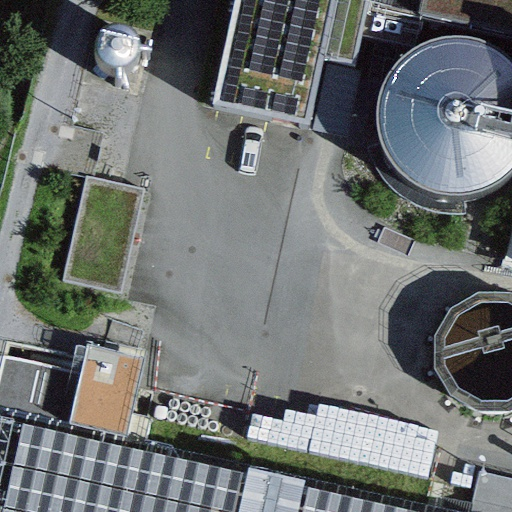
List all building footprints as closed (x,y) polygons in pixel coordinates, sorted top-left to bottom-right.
[(511,0),(242,0),(214,131),(314,153),(342,27),(511,65),(511,0)] [(503,202),(511,191),(511,102),(503,92),(482,79),(458,73),(433,76),(412,87),(395,103),(384,123),(380,146),(384,170),(395,190),(411,207),(432,217),(457,221),(481,215),(503,202)] [(143,202),(86,189),(64,286),(121,300),(143,202)] [(511,303),(498,301),(478,305),(460,314),(447,328),(438,346),(436,366),(441,385),(451,402),(466,415),(485,422),(505,423),(511,420),(511,303)] [(81,422),(138,432),(150,359),(93,350),(81,422)] [(39,402),(79,411),(84,386),(44,377),(39,402)]
